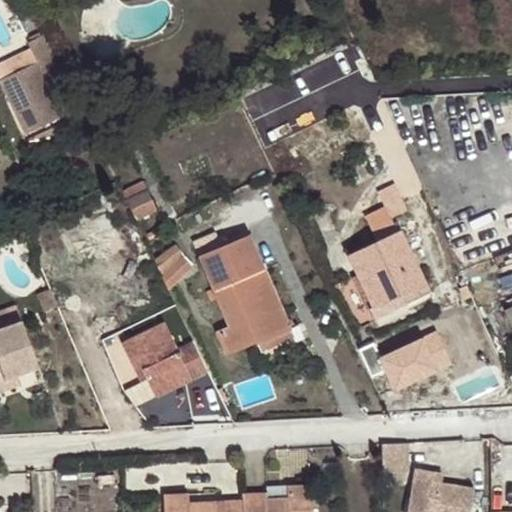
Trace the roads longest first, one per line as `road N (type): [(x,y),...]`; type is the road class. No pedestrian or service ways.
road 1 (residential): [(0,453),(511,425)]
road 2 (unknown): [(373,433),(281,242)]
